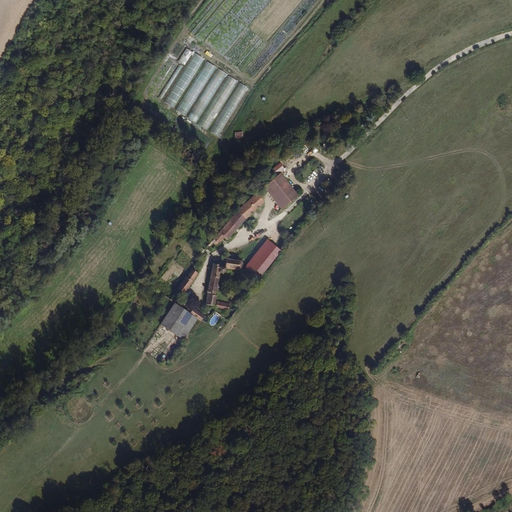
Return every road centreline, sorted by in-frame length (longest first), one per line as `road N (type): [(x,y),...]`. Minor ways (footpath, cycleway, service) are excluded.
road 1 (track): [(105,110),(185,154),(215,158),(391,100),(460,53),(511,34)]
road 2 (track): [(0,275),(17,260),(105,110),(97,66),(119,0)]
road 3 (track): [(427,76),(237,255)]
